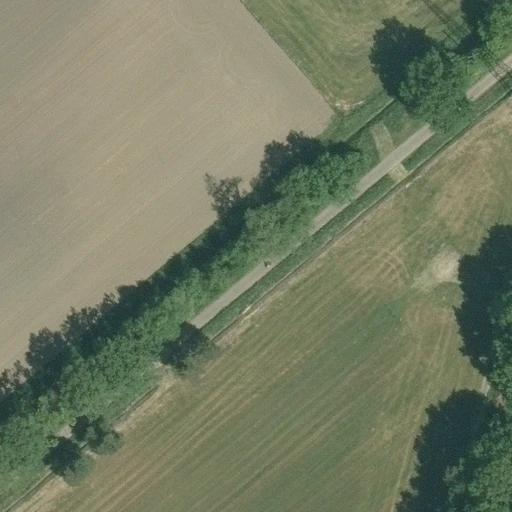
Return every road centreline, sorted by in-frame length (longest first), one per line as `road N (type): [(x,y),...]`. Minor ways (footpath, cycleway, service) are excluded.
road 1 (residential): [(284,252),(0,491)]
road 2 (track): [(511,61),(284,252)]
